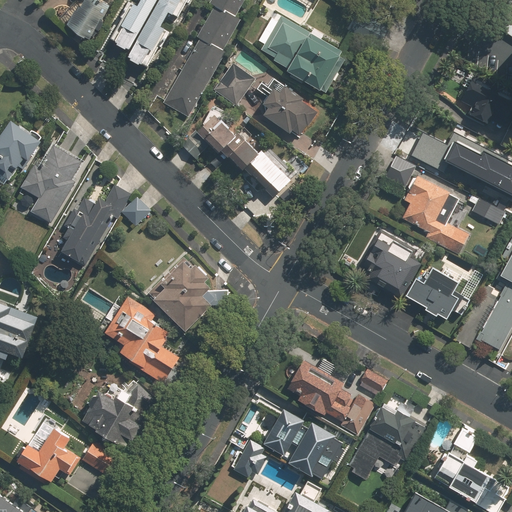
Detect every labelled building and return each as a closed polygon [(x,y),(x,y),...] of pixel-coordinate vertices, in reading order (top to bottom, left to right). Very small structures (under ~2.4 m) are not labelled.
[(93,3),(94,0),(86,0),(69,23),(90,38),(109,6),(101,1),(98,6),(93,3)] [(129,49),(156,0),(142,0),(139,6),(135,4),(123,26),(125,27),(117,42),(129,49)] [(190,0),(161,0),(131,57),(149,67),(168,31),(162,27),(170,12),(181,17),(190,0)] [(201,39),(164,102),(188,115),(245,16),(239,13),(246,0),(212,0),(212,1),(218,5),(199,38),(201,39)] [(511,43),(511,0),(510,0),(491,31),(511,43)] [(288,70),(329,94),(348,62),(341,58),(345,51),(283,15),(281,18),(273,14),(259,39),(266,43),(262,50),(276,58),(275,59),(290,68),(288,70)] [(511,58),(511,47),(492,36),(479,60),(504,74),(511,58)] [(233,61),(214,89),(236,105),(256,77),(233,61)] [(267,85),(264,82),(260,88),(269,95),(262,104),(268,108),(263,115),(289,133),(294,127),(302,132),(318,109),(273,77),(267,85)] [(487,124),(493,113),(490,88),(476,80),(469,93),(480,99),(471,114),(487,124)] [(215,114),(184,148),(197,159),(211,144),(222,154),(226,150),(242,168),(246,165),(277,195),(292,180),(257,145),(253,149),(215,114)] [(0,156),(1,157),(0,158),(0,182),(3,185),(14,172),(9,168),(12,163),(17,166),(25,156),(30,160),(42,143),(15,122),(2,139),(0,138),(0,156)] [(511,156),(454,128),(448,141),(457,146),(456,149),(468,155),(466,160),(481,168),(477,177),(511,194),(511,156)] [(33,211),(53,222),(76,181),(72,179),(82,161),(55,145),(41,169),(34,165),(22,186),(41,197),(33,211)] [(407,185),(416,170),(398,160),(390,175),(407,185)] [(447,223),(460,199),(418,176),(405,200),(411,203),(403,216),(429,230),(426,235),(461,255),(471,236),(447,223)] [(72,225),(58,247),(87,265),(131,193),(116,184),(106,201),(100,197),(97,203),(84,195),(67,222),(72,225)] [(477,204),(474,211),(499,225),(506,211),(471,193),(467,199),(477,204)] [(137,196),(123,211),(136,225),(151,211),(137,196)] [(378,238),(363,263),(383,274),(380,279),(448,319),(460,298),(451,293),(458,282),(433,267),(424,283),(413,277),(421,263),(409,256),(412,251),(393,240),(390,245),(378,238)] [(510,259),(502,275),(511,280),(511,238),(503,255),(510,259)] [(210,275),(197,263),(193,267),(184,258),(151,292),(187,327),(210,302),(202,294),(211,285),(206,280),(210,275)] [(485,290),(455,340),(469,349),(478,335),(500,348),(511,327),(511,290),(507,288),(503,295),(493,289),(490,294),(485,290)] [(143,370),(162,382),(180,355),(162,344),(169,332),(153,322),(158,314),(127,295),(105,332),(125,345),(120,352),(145,367),(143,370)] [(0,300),(0,355),(4,357),(7,350),(22,356),(37,314),(0,300)] [(304,359),(288,388),(300,395),(298,400),(325,415),(326,412),(342,421),(339,425),(357,435),(375,402),(357,393),(349,406),(346,404),(352,394),(341,388),(345,382),(304,359)] [(367,369),(359,382),(379,393),(386,380),(367,369)] [(92,405),(85,420),(98,426),(96,430),(119,442),(123,434),(132,439),(146,411),(141,408),(152,398),(134,380),(118,397),(104,389),(95,406),(92,405)] [(382,406),(348,464),(354,468),(352,471),(366,479),(379,457),(396,466),(401,457),(406,459),(426,425),(410,416),(414,409),(401,402),(395,413),(382,406)] [(284,406),(264,441),(286,453),(288,449),(293,452),(290,458),(323,477),(345,437),(313,419),(309,427),(302,423),(304,418),(284,406)] [(19,460),(53,480),(60,468),(68,473),(79,454),(66,447),(71,437),(42,420),(35,432),(46,438),(40,449),(29,443),(19,460)] [(462,428),(453,443),(469,452),(478,437),(462,428)] [(249,439),(233,469),(248,477),(252,470),(257,473),(266,456),(261,453),(264,447),(249,439)] [(93,443),(84,458),(105,471),(114,456),(93,443)] [(450,452),(436,478),(479,502),(477,505),(489,511),(497,511),(505,498),(503,497),(510,486),(475,467),(479,460),(469,455),(465,461),(450,452)] [(395,506),(391,511),(468,511),(472,506),(451,495),(447,504),(416,487),(404,510),(395,506)] [(245,511),(329,511),(331,510),(298,491),(285,511),(277,511),(253,498),(245,511)] [(29,511),(27,510),(31,504),(17,495),(13,501),(0,493),(0,511),(29,511)]
